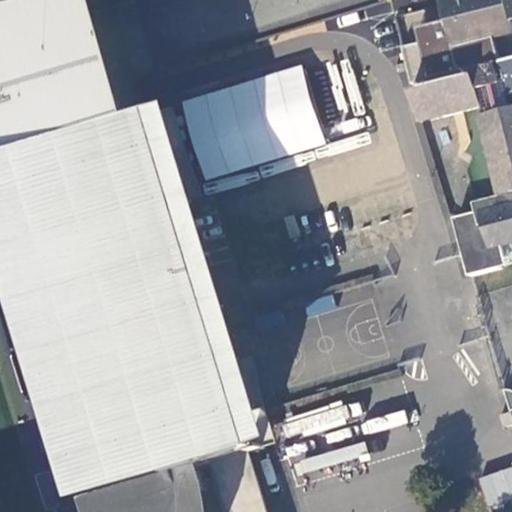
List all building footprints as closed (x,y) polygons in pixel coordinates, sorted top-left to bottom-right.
[(403,50),(412,87),(422,84),(428,82),(465,73),(464,69),(501,60),(495,36),(511,31),(511,0),(439,0),(444,22),(416,30),(420,44),(403,50)] [(0,511),(188,511),(185,496),(207,491),(199,470),(214,467),(228,511),(269,511),(252,455),(242,422),(212,324),(150,119),(138,79),(87,95),(72,76),(51,57),(29,42),(21,37),(18,42),(0,33),(0,511)] [(511,60),(465,73),(428,82),(430,89),(423,91),(414,94),(422,126),(425,125),(483,110),(485,119),(480,120),(493,166),(498,186),(501,198),(511,194),(511,104),(509,93),(511,92),(511,60)] [(191,148),(203,192),(371,146),(367,132),(324,144),(302,65),(179,99),(186,125),(168,130),(174,153),(191,148)] [(430,89),(428,82),(422,84),(423,91),(430,89)] [(443,197),(427,149),(405,156),(421,204),(443,197)] [(493,182),(498,186),(493,166),(489,167),(493,182)] [(511,194),(501,198),(487,201),(489,211),(461,218),(470,252),(476,276),(505,269),(503,260),(509,258),(506,245),(511,243),(511,194)] [(477,479),(490,511),(492,511),(511,504),(511,467),(511,466),(477,479)]
